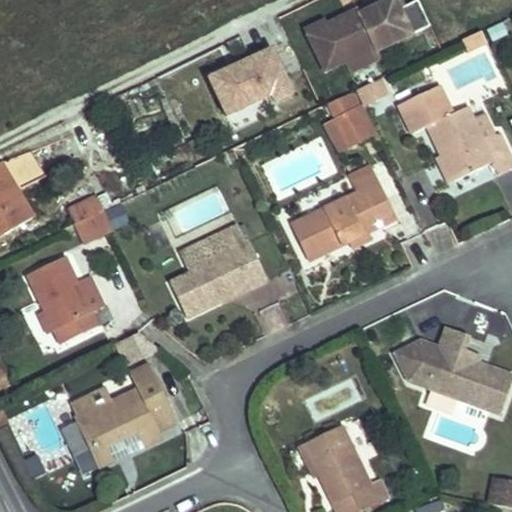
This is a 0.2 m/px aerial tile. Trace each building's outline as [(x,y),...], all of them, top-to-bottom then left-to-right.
[(387,48),(431,27),(418,1),(406,7),(402,0),(391,0),(360,15),(362,20),(354,24),(350,16),(329,26),(326,22),(306,32),(326,72),(344,63),(376,48),(385,44),(387,48)] [(362,20),(360,15),(359,12),(350,16),(354,24),(362,20)] [(509,36),(503,24),(487,31),(493,43),(509,36)] [(487,43),(481,32),(462,41),(467,52),(487,43)] [(272,42),(203,74),(225,119),(294,87),(272,42)] [(349,73),(381,57),(376,48),(344,63),(349,73)] [(365,107),(388,96),(380,80),(357,91),(365,107)] [(484,143),(475,123),(468,109),(453,116),(439,87),(400,107),(413,135),(428,128),(455,183),(493,165),(499,177),(511,170),(511,165),(498,136),(484,143)] [(368,137),(356,114),(361,111),(352,93),(330,104),(338,122),(337,122),(349,147),(368,137)] [(375,134),(363,110),(356,114),(368,137),(375,134)] [(494,138),(485,118),(475,123),(484,143),(494,138)] [(349,147),(337,122),(327,127),(339,152),(349,147)] [(208,156),(200,138),(189,143),(197,161),(208,156)] [(47,177),(32,152),(1,163),(2,165),(18,192),(47,177)] [(455,183),(442,158),(437,160),(449,185),(455,183)] [(0,238),(34,219),(18,192),(2,165),(0,166),(0,238)] [(382,226),(374,209),(388,203),(374,174),(352,184),(357,195),(292,227),(309,262),(349,243),(382,226)] [(75,226),(104,212),(96,197),(68,211),(75,226)] [(396,220),(388,203),(374,209),(382,226),(396,220)] [(128,224),(121,207),(106,214),(114,231),(128,224)] [(83,244),(113,230),(104,212),(75,226),(74,226),(83,244)] [(246,244),(238,225),(224,232),(233,250),(246,244)] [(252,288),(268,281),(249,242),(246,244),(233,250),(224,232),(179,253),(190,274),(170,284),(187,319),(222,303),(219,298),(250,283),(252,288)] [(352,249),(371,240),(368,233),(349,243),(352,249)] [(99,327),(91,312),(102,307),(90,282),(79,287),(65,258),(28,276),(46,313),(54,331),(61,345),(99,327)] [(222,303),(252,288),(250,283),(219,298),(222,303)] [(54,331),(46,313),(40,316),(49,334),(54,331)] [(502,414),(511,384),(511,376),(478,364),(480,357),(464,351),(469,337),(447,329),(439,349),(421,343),(395,355),(409,381),(502,414)] [(160,352),(139,335),(124,342),(135,364),(160,352)] [(135,364),(124,342),(116,346),(127,367),(135,364)] [(177,424),(149,366),(130,375),(137,390),(111,402),(104,388),(71,403),(78,417),(77,418),(98,461),(128,446),(132,453),(162,439),(159,432),(177,424)] [(101,468),(81,426),(73,429),(82,447),(75,450),(87,474),(101,468)] [(362,511),(385,501),(375,482),(370,484),(342,427),(305,444),(321,477),(337,511),(362,511)] [(314,480),(321,477),(305,444),(298,448),(314,480)] [(101,468),(132,453),(128,446),(98,461),(101,468)] [(47,474),(38,456),(26,462),(34,479),(47,474)] [(511,509),(511,482),(486,477),(482,504),(511,509)]
